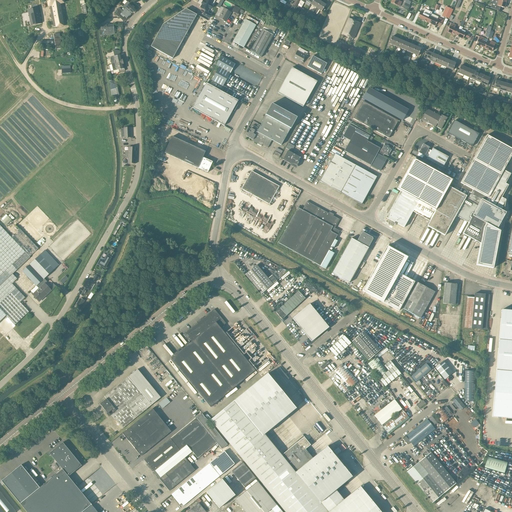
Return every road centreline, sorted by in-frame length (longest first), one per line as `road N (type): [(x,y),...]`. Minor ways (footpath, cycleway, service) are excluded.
road 1 (residential): [(116,218),(139,156),(125,34),(154,0)]
road 2 (unclassified): [(0,385),(56,325),(116,218)]
road 3 (tertiary): [(218,282),(194,287),(60,395)]
road 4 (track): [(138,107),(77,106),(41,92),(23,68),(41,34)]
road 5 (unclassified): [(511,287),(467,275),(367,220)]
road 6 (unclassified): [(367,220),(418,132),(468,156)]
road 7 (unclassified): [(367,220),(230,151)]
road 8 (unclassified): [(156,511),(60,395)]
road 9 (residential): [(372,10),(496,65)]
road 10 (unclassified): [(218,282),(212,247),(230,151)]
road 11 (tertiary): [(371,456),(294,362)]
